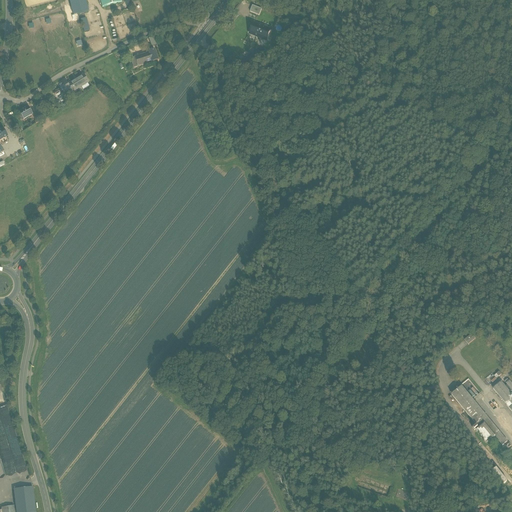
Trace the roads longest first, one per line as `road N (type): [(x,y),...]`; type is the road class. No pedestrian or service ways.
road 1 (primary): [(30,249),(205,30)]
road 2 (residential): [(0,96),(26,99),(64,72),(170,25),(205,30)]
road 3 (track): [(368,329),(441,249),(455,254),(511,179)]
road 4 (secondary): [(27,316),(21,395),(47,511)]
road 5 (track): [(260,467),(368,329)]
